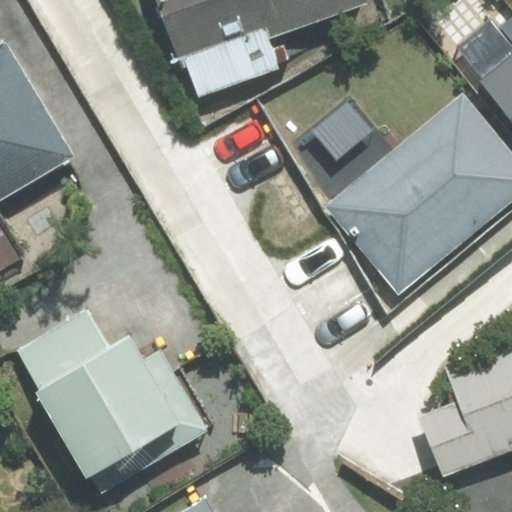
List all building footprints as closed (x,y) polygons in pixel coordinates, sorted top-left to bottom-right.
[(160,0),(194,95),(291,60),(281,34),(366,3),(364,0),(160,0)] [(435,10),(360,54),(401,126),(476,82),(435,10)] [(0,195),(79,146),(8,34),(0,38),(0,195)] [(399,295),(511,197),(511,149),(462,92),(325,209),(399,295)] [(127,289),(17,350),(86,475),(196,414),(127,289)] [(421,412),(444,473),(511,447),(511,336),(444,363),(458,398),(421,412)] [(200,511),(195,502),(178,511),(200,511)]
